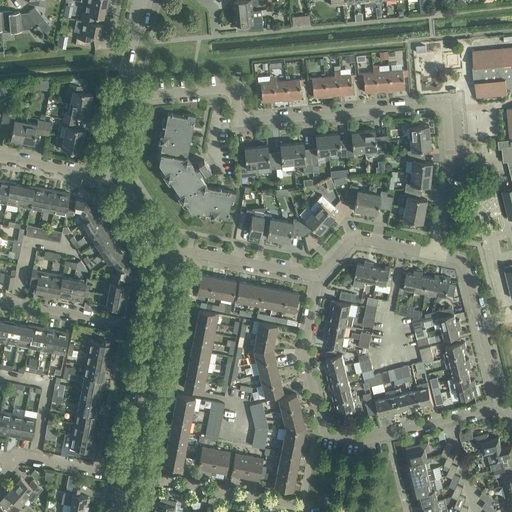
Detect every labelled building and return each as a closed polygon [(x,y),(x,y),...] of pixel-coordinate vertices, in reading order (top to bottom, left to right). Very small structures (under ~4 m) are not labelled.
[(235,9),(235,12),(252,11),(252,5),(257,5),(256,0),(237,0),(232,1),(232,9),(235,9)] [(107,7),(87,2),(85,13),(81,12),(80,20),(83,21),(92,21),(93,15),(103,17),(104,12),(106,13),(107,7)] [(35,6),(27,12),(36,22),(37,23),(44,17),(35,6)] [(29,28),(36,22),(27,12),(23,15),(20,16),(20,11),(9,12),(9,10),(0,11),(2,32),(21,30),(29,29),(29,28)] [(252,11),(235,12),(236,16),(233,16),(234,25),(249,23),(249,29),(263,28),(261,10),(252,11)] [(104,24),(92,21),(83,21),(80,20),(76,19),(74,30),(77,31),(76,38),(91,41),(91,40),(89,40),(90,34),(100,36),(101,31),(102,31),(104,24)] [(510,139),(511,138),(511,46),(472,51),(476,97),(507,94),(506,86),(511,85),(511,107),(507,108),(510,139)] [(388,58),(387,51),(379,52),(380,59),(388,58)] [(355,62),(354,54),(345,54),(346,62),(355,62)] [(444,75),(444,65),(422,66),(422,75),(444,75)] [(378,91),(376,67),(372,67),(373,72),(358,74),(358,80),(363,79),(364,92),(378,91)] [(376,67),(378,91),(391,90),(389,71),(379,72),(379,67),(376,67)] [(407,69),(389,71),(391,90),(404,89),(403,76),(408,75),(407,69)] [(326,96),(339,95),(337,71),(335,71),(334,71),(334,76),(325,77),(326,96)] [(340,71),(337,71),(339,95),(352,93),(351,81),(356,80),(355,74),(341,75),(340,71)] [(275,100),(273,76),(270,77),(270,81),(256,83),(257,94),(261,93),(262,101),(275,100)] [(275,100),(288,99),(286,80),(277,81),(276,76),(273,76),(275,100)] [(313,97),(326,96),(325,77),(307,78),(308,84),(312,84),(313,97)] [(70,101),(90,105),(92,94),(82,91),(84,78),(79,78),(71,78),(70,83),(69,89),(73,90),(70,101)] [(286,80),(288,99),(301,98),(300,85),(305,85),(304,78),(286,80)] [(35,79),(34,91),(50,91),(51,79),(35,79)] [(58,117),(63,118),(76,121),(77,115),(88,117),(90,105),(70,101),(68,113),(59,111),(58,117)] [(210,169),(204,159),(198,163),(200,165),(193,170),(184,156),(190,127),(192,127),(195,115),(188,113),(187,117),(173,114),(172,112),(170,113),(168,113),(165,125),(162,125),(162,126),(165,127),(163,138),(160,138),(159,139),(162,140),(160,153),(159,154),(160,156),(159,162),(167,174),(164,176),(165,177),(168,176),(182,196),(179,198),(180,199),(183,198),(191,210),(197,211),(198,212),(200,212),(213,215),(213,218),(214,218),(214,215),(227,217),(228,215),(229,214),(228,212),(231,198),(234,199),(236,191),(223,189),(222,192),(206,189),(196,175),(203,171),(205,173),(210,169)] [(0,125),(6,127),(9,114),(2,113),(2,116),(0,125)] [(22,141),(26,121),(14,119),(15,115),(9,114),(6,127),(12,128),(10,139),(22,141)] [(63,137),(83,141),(85,129),(75,127),(76,121),(63,118),(62,125),(66,125),(63,137)] [(34,143),(36,132),(42,134),(44,121),(38,120),(37,124),(26,121),(22,141),(34,143)] [(50,125),(50,122),(44,121),(42,134),(48,135),(50,125)] [(409,136),(410,138),(429,136),(428,125),(408,126),(409,136)] [(375,129),(363,131),(365,150),(376,149),(377,153),(383,153),(383,149),(382,140),(381,140),(376,140),(375,129)] [(353,151),(365,150),(363,131),(351,132),(352,142),(346,143),(347,156),(354,155),(353,151)] [(339,133),(327,134),(329,154),(340,153),(341,157),(347,156),(346,143),(340,144),(339,133)] [(316,151),(311,151),(312,165),(318,165),(317,155),(329,154),(327,134),(315,135),(316,151)] [(388,135),(381,136),(381,140),(382,140),(383,149),(389,148),(389,145),(388,135)] [(431,148),(429,136),(410,138),(411,150),(407,150),(408,155),(421,155),(420,149),(431,148)] [(81,152),(83,141),(63,137),(61,149),(81,152)] [(511,138),(510,139),(498,140),(498,141),(499,148),(502,148),(503,156),(504,161),(503,161),(507,161),(511,179),(511,187),(502,190),(509,219),(511,218),(511,263),(504,266),(505,270),(511,298),(511,138)] [(304,142),(292,143),(294,163),(294,167),(303,166),(303,173),(312,172),(312,165),(311,151),(305,152),(304,149),(304,142)] [(281,155),(275,156),(276,168),(282,168),(282,170),(294,169),(294,167),(294,163),(292,143),(280,144),(280,151),(281,155)] [(268,145),(256,146),(258,166),(258,173),(270,171),(270,169),(276,168),(275,156),(269,156),(268,145)] [(246,167),(258,166),(256,146),(244,147),(245,158),(239,159),(240,172),(246,171),(246,167)] [(421,161),(421,155),(408,155),(408,160),(412,160),(411,172),(431,174),(432,162),(421,161)] [(378,167),(376,167),(376,173),(385,172),(384,160),(378,161),(378,167)] [(431,174),(411,172),(409,183),(406,183),(405,188),(418,191),(419,185),(429,186),(431,174)] [(0,200),(6,202),(10,183),(11,182),(0,179),(0,200)] [(6,203),(18,205),(22,185),(10,183),(6,202),(6,203)] [(353,209),(364,211),(368,193),(368,191),(357,189),(358,185),(351,184),(349,196),(355,198),(353,209)] [(30,208),(30,206),(34,188),(33,188),(22,185),(18,205),(30,208)] [(30,206),(42,209),(46,188),(34,186),(33,188),(34,188),(30,206)] [(42,209),(54,211),(57,191),(46,188),(42,209)] [(416,197),(418,191),(405,188),(405,189),(403,195),(407,196),(405,207),(424,211),(427,199),(416,197)] [(369,191),(365,212),(377,214),(379,203),(384,204),(385,204),(387,195),(388,191),(381,190),(380,194),(369,191)] [(69,193),(57,191),(54,211),(65,213),(68,200),(69,193)] [(320,202),(312,211),(327,224),(335,215),(327,208),(331,203),(324,197),(322,195),(317,200),(320,202)] [(384,204),(384,208),(390,209),(392,200),(393,196),(387,195),(385,204),(384,204)] [(68,200),(65,213),(73,215),(73,211),(78,212),(84,221),(96,213),(91,207),(90,208),(86,201),(75,199),(75,201),(68,200)] [(422,223),(424,211),(405,207),(402,219),(422,223)] [(244,221),(244,222),(250,223),(249,227),(248,234),(260,236),(262,229),(262,225),(265,226),(268,213),(264,212),(264,216),(252,214),(253,210),(246,209),(246,211),(244,221)] [(266,237),(278,239),(282,220),(282,215),(272,213),(272,210),(268,210),(265,226),(268,226),(266,237)] [(84,221),(81,223),(88,233),(105,222),(98,211),(96,213),(84,221)] [(302,217),(298,218),(302,231),(311,226),(319,233),(327,224),(312,211),(305,219),(302,217)] [(293,222),(282,220),(278,239),(290,242),(292,231),(302,231),(298,218),(294,218),(293,222)] [(112,231),(105,222),(88,233),(95,243),(112,231)] [(119,241),(112,231),(95,243),(102,253),(119,241)] [(125,252),(119,241),(102,253),(108,263),(111,261),(123,253),(123,254),(125,252)] [(112,274),(110,282),(123,285),(123,284),(125,277),(128,278),(130,267),(126,261),(127,260),(123,254),(123,253),(111,261),(117,270),(116,275),(112,274)] [(77,263),(75,269),(88,271),(84,265),(81,260),(77,262),(77,263)] [(364,287),(365,281),(369,261),(364,260),(364,264),(357,263),(353,285),(364,287)] [(365,281),(376,283),(379,267),(373,266),(373,262),(369,261),(365,281)] [(385,268),(379,267),(376,283),(391,285),(394,267),(390,267),(391,265),(385,265),(385,268)] [(35,291),(47,293),(50,273),(32,269),(29,285),(35,286),(35,291)] [(400,287),(414,290),(418,271),(414,270),(413,273),(403,271),(400,287)] [(418,271),(414,290),(425,292),(428,276),(422,275),(423,272),(418,271)] [(63,275),(50,273),(47,293),(58,295),(62,277),(63,275)] [(208,294),(212,276),(200,273),(196,292),(208,294)] [(12,288),(15,276),(11,275),(5,274),(3,286),(12,288)] [(430,293),(436,294),(440,275),(435,274),(434,278),(428,276),(425,292),(424,299),(429,300),(430,293)] [(450,277),(440,275),(436,294),(447,296),(448,291),(454,292),(456,284),(449,283),(450,277)] [(212,276),(208,294),(220,296),(224,278),(212,276)] [(58,297),(70,299),(74,279),(62,277),(58,295),(58,297)] [(236,280),(224,278),(220,296),(232,299),(236,280)] [(86,281),(74,279),(70,299),(82,301),(83,295),(84,290),(85,284),(86,281)] [(235,299),(247,302),(251,283),(239,281),(235,299)] [(110,282),(108,294),(128,298),(131,286),(123,284),(123,285),(110,282)] [(263,286),(251,283),(247,302),(259,304),(263,286)] [(263,286),(259,304),(271,306),(274,288),(263,286)] [(271,306),(283,309),(286,290),(274,288),(271,306)] [(286,290),(283,309),(295,311),(298,292),(286,290)] [(354,301),(356,296),(356,294),(341,291),(339,298),(354,301)] [(126,310),(128,298),(108,294),(106,306),(126,310)] [(366,303),(377,305),(378,299),(367,297),(366,303)] [(330,306),(329,311),(349,315),(351,304),(335,300),(334,307),(330,306)] [(377,305),(366,303),(365,310),(376,312),(377,305)] [(399,314),(406,316),(408,304),(401,303),(399,314)] [(408,304),(406,316),(412,317),(415,306),(408,304)] [(197,319),(216,323),(218,313),(199,309),(197,319)] [(439,317),(445,316),(443,309),(432,312),(433,315),(434,319),(439,318),(439,317)] [(365,310),(363,318),(374,320),(376,312),(365,310)] [(332,316),(331,322),(347,325),(349,315),(329,311),(328,316),(332,316)] [(440,323),(442,328),(460,324),(459,319),(456,320),(454,314),(445,316),(439,317),(439,318),(434,319),(431,320),(433,325),(440,323)] [(373,327),(374,320),(363,318),(362,325),(373,327)] [(423,318),(420,319),(412,321),(414,328),(424,325),(423,322),(423,318)] [(197,319),(195,329),(214,333),(216,323),(197,319)] [(9,323),(0,320),(0,341),(5,343),(9,323)] [(256,333),(275,337),(277,325),(254,320),(252,332),(256,333)] [(347,325),(331,322),(329,328),(326,327),(325,332),(344,336),(347,325)] [(5,343),(16,345),(20,325),(9,323),(5,343)] [(461,328),(460,324),(442,328),(443,334),(435,336),(436,341),(460,335),(458,329),(461,328)] [(20,325),(16,345),(28,347),(29,346),(28,346),(32,327),(20,325)] [(28,346),(29,346),(40,348),(44,328),(32,325),(32,327),(28,346)] [(40,348),(52,350),(56,330),(44,328),(40,348)] [(214,333),(195,329),(193,339),(213,343),(214,333)] [(417,339),(427,336),(425,329),(415,332),(417,339)] [(68,332),(56,330),(52,350),(53,350),(52,354),(63,356),(68,332)] [(342,347),(344,336),(325,332),(324,337),(328,337),(326,344),(342,347)] [(361,332),(360,334),(359,339),(370,341),(371,334),(361,332)] [(256,333),(253,348),(272,348),(275,337),(256,333)] [(429,343),(427,336),(417,339),(418,346),(429,343)] [(445,358),(464,353),(463,347),(466,346),(465,341),(463,342),(462,338),(454,340),(455,344),(446,346),(447,352),(443,353),(445,358)] [(87,352),(107,356),(108,352),(109,352),(112,341),(99,339),(98,342),(89,340),(87,352)] [(211,352),(213,343),(193,339),(191,349),(211,352)] [(370,341),(359,339),(358,346),(369,348),(370,341)] [(419,349),(421,356),(431,353),(430,346),(419,349)] [(275,359),(272,348),(253,348),(257,364),(275,359)] [(191,349),(189,358),(209,362),(211,352),(191,349)] [(328,364),(324,365),(325,369),(345,365),(342,354),(337,355),(336,351),(331,349),(325,351),(327,358),(326,358),(328,364)] [(359,361),(370,358),(368,351),(358,354),(359,361)] [(105,368),(107,356),(87,352),(85,364),(105,368)] [(433,361),(431,353),(421,356),(422,361),(423,363),(433,361)] [(451,368),(470,363),(469,358),(465,359),(464,353),(445,358),(447,369),(451,368)] [(209,362),(189,358),(187,368),(207,372),(209,362)] [(370,358),(359,361),(361,368),(372,366),(370,358)] [(257,364),(260,375),(278,370),(275,359),(257,364)] [(425,372),(423,363),(422,361),(416,363),(418,373),(425,372)] [(470,363),(451,368),(454,378),(469,374),(468,368),(471,367),(470,363)] [(103,379),(105,368),(85,364),(82,376),(84,376),(103,380),(103,379)] [(347,375),(345,365),(325,369),(328,380),(347,375)] [(408,365),(401,366),(404,377),(411,375),(408,365)] [(396,379),(404,377),(401,366),(394,368),(396,379)] [(205,382),(207,372),(187,368),(185,378),(205,382)] [(374,376),(374,374),(373,369),(362,372),(358,373),(360,383),(363,382),(369,381),(370,381),(369,377),(374,376)] [(281,381),(278,370),(260,375),(262,386),(281,381)] [(388,371),(380,373),(383,384),(391,382),(388,371)] [(371,387),(383,384),(380,373),(374,374),(374,376),(369,377),(370,381),(369,381),(371,387)] [(347,375),(328,380),(331,390),(350,386),(348,380),(351,380),(352,375),(352,374),(347,375)] [(469,374),(454,378),(456,389),(475,384),(474,379),(471,380),(469,374)] [(104,380),(103,379),(103,380),(84,376),(82,388),(102,392),(104,380)] [(205,382),(185,378),(184,388),(203,391),(205,382)] [(283,392),(281,381),(262,386),(265,397),(283,392)] [(417,385),(418,389),(422,405),(428,403),(428,407),(433,405),(427,382),(417,385)] [(478,394),(475,384),(456,389),(459,399),(478,394)] [(351,392),(350,386),(331,390),(333,401),(357,395),(356,392),(354,391),(351,392)] [(102,392),(82,388),(79,399),(100,403),(102,392)] [(396,389),(397,394),(401,410),(407,408),(407,412),(412,411),(408,392),(402,393),(400,388),(396,389)] [(418,389),(408,392),(412,411),(417,410),(416,406),(422,405),(418,389)] [(444,403),(441,392),(434,394),(436,405),(444,403)] [(278,398),(281,409),(299,404),(296,393),(278,398)] [(174,406),(193,409),(195,397),(177,394),(174,406)] [(401,410),(397,394),(386,397),(391,416),(396,415),(395,411),(401,410)] [(357,395),(333,401),(336,412),(343,410),(344,415),(347,416),(353,414),(356,410),(354,401),(359,400),(358,395),(357,395)] [(380,419),(391,416),(386,397),(376,400),(380,419)] [(97,415),(100,403),(79,399),(77,411),(96,415),(97,415)] [(212,400),(210,412),(222,415),(224,403),(212,400)] [(249,405),(252,416),(264,413),(262,402),(249,405)] [(376,413),(373,404),(373,402),(366,404),(368,415),(376,413)] [(302,416),(299,404),(281,409),(284,420),(302,416)] [(174,406),(172,417),(190,421),(193,409),(174,406)] [(0,431),(8,433),(12,413),(0,411),(0,410),(0,431)] [(76,411),(73,423),(93,427),(96,415),(77,411),(76,411)] [(207,424),(220,427),(222,415),(210,412),(207,424)] [(8,433),(20,435),(24,415),(12,413),(8,433)] [(254,423),(266,420),(264,413),(252,416),(254,423)] [(36,417),(24,415),(20,435),(32,437),(36,417)] [(284,420),(286,427),(305,427),(302,416),(284,420)] [(190,421),(172,417),(170,429),(188,433),(190,421)] [(254,423),(255,428),(268,428),(266,420),(254,423)] [(93,427),(73,423),(71,435),(91,438),(93,427)] [(220,427),(207,424),(205,437),(217,439),(220,427)] [(286,427),(284,436),(302,439),(305,427),(286,427)] [(170,429),(167,441),(186,445),(188,433),(170,429)] [(440,440),(445,438),(443,430),(437,431),(440,440)] [(471,431),(459,434),(460,440),(473,437),(471,431)] [(266,436),(254,433),(252,446),(264,448),(266,438),(266,436)] [(484,452),(487,452),(496,449),(501,448),(499,437),(489,439),(488,433),(475,436),(477,447),(482,446),(484,452)] [(89,450),(91,438),(71,435),(68,453),(88,457),(89,450)] [(300,452),(302,439),(284,436),(281,449),(300,452)] [(186,445),(167,441),(165,453),(184,457),(186,445)] [(405,459),(406,463),(431,457),(427,458),(426,452),(430,451),(428,442),(406,447),(408,458),(405,459)] [(441,454),(447,457),(449,453),(452,445),(446,442),(441,454)] [(511,444),(501,448),(496,449),(487,452),(489,459),(493,462),(497,461),(499,468),(511,464),(511,444)] [(199,459),(198,465),(198,468),(212,471),(216,449),(202,446),(201,454),(200,454),(199,459)] [(230,452),(216,449),(212,471),(226,473),(230,452)] [(297,465),(300,452),(281,449),(279,461),(297,465)] [(181,468),(184,457),(165,453),(163,465),(181,468)] [(231,474),(245,477),(249,455),(235,453),(231,474)] [(443,465),(450,468),(452,463),(455,455),(449,453),(447,457),(443,465)] [(261,472),(262,466),(263,458),(249,455),(245,477),(259,480),(259,477),(261,472)] [(409,474),(430,468),(429,462),(432,462),(431,457),(406,463),(409,474)] [(295,477),(297,465),(279,461),(276,474),(295,477)] [(458,466),(452,463),(450,468),(446,476),(452,478),(454,474),(458,466)] [(511,464),(499,468),(493,470),(495,478),(502,476),(505,486),(511,483),(511,464)] [(409,474),(412,484),(435,478),(433,468),(430,469),(430,468),(409,474)] [(293,490),(295,477),(276,474),(274,486),(293,490)] [(460,476),(454,474),(452,478),(449,486),(455,489),(457,484),(460,476)] [(18,475),(11,483),(26,497),(33,489),(38,493),(42,488),(33,480),(29,484),(20,477),(18,475)] [(435,478),(412,484),(414,495),(435,489),(436,489),(434,479),(435,478)] [(26,497),(11,483),(4,491),(6,493),(6,494),(15,502),(11,507),(17,511),(23,511),(25,511),(19,505),(26,497)] [(509,490),(511,495),(511,494),(511,483),(505,486),(502,486),(503,492),(509,490)] [(451,497),(457,499),(460,494),(463,487),(457,484),(455,489),(451,497)] [(61,503),(63,503),(87,508),(89,497),(79,495),(80,488),(67,486),(66,492),(65,492),(63,494),(61,503)] [(418,498),(420,504),(438,500),(435,489),(414,495),(415,498),(418,498)] [(479,496),(485,501),(489,505),(494,499),(483,491),(479,496)] [(156,502),(153,511),(173,511),(176,501),(166,499),(167,493),(162,492),(161,498),(160,498),(159,503),(156,502)] [(460,510),(462,505),(466,497),(460,494),(457,499),(454,507),(460,510)] [(419,505),(420,511),(433,511),(442,510),(440,499),(438,500),(420,504),(419,505)] [(494,511),(496,510),(489,505),(485,501),(481,507),(488,511),(494,511)] [(86,511),(87,508),(63,503),(61,511),(86,511)]
